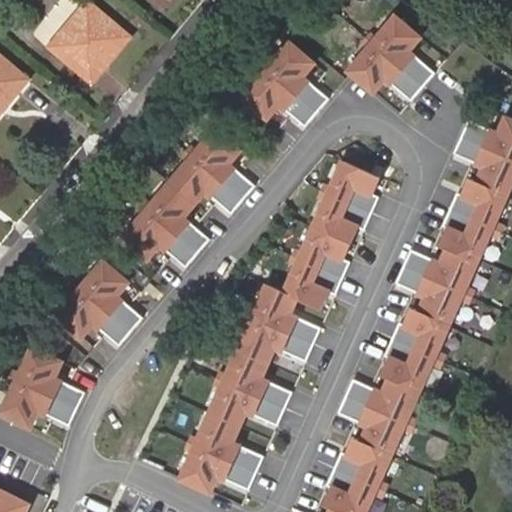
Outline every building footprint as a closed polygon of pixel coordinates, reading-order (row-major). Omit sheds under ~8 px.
[(88,20),(71,42),(61,34),(52,46),(95,81),(131,35),(88,1),(79,12),(88,20)] [(61,34),(71,42),(88,20),(79,12),(61,34)] [(350,72),(375,93),(386,79),(412,101),(436,72),(410,51),(421,37),(396,16),(377,39),(370,33),(362,43),(369,49),(350,72)] [(245,98),(270,119),(281,106),(307,127),(331,99),(305,77),(316,64),(291,43),(272,65),(265,59),(257,69),(264,75),(245,98)] [(0,114),(31,78),(0,52),(0,114)] [(511,120),(504,136),(474,121),(457,154),(488,169),(481,183),(474,180),(466,196),(459,193),(443,226),(450,229),(442,245),(448,249),(441,263),(411,248),(394,281),(425,296),(418,311),(411,307),(403,324),(396,321),(380,353),(387,356),(379,373),(385,376),(378,390),(348,375),(332,408),(362,423),(355,438),(349,435),(340,451),(334,448),(317,480),(324,484),(316,500),(322,503),(317,511),(303,511),(285,503),(280,511),(355,511),(365,493),(374,497),(379,485),(371,481),(397,428),(406,432),(411,421),(402,417),(429,364),(437,368),(442,357),(434,353),(460,300),(468,304),(474,293),(465,289),(491,236),(500,240),(505,229),(497,225),(511,193),(511,120)] [(172,183),(197,204),(208,191),(234,213),(258,184),(232,163),(243,149),(218,128),(199,151),(192,145),(184,155),(191,161),(172,183)] [(194,452),(182,479),(212,493),(219,477),(250,490),(265,456),(235,442),(248,412),(279,426),(294,392),(263,379),(277,348),(308,362),(323,328),(292,314),(299,298),(323,309),(330,292),(337,295),(352,262),(347,260),(361,228),(366,231),(381,198),(376,195),(383,178),(345,161),(332,189),(324,185),(318,197),(327,201),(304,254),(294,250),(289,262),(299,266),(286,293),(269,285),(257,312),(248,308),(243,320),(251,324),(228,376),(219,372),(214,384),(222,388),(199,440),(190,436),(185,448),(194,452)] [(126,238),(151,259),(162,246),(188,268),(212,239),(186,218),(197,204),(172,183),(153,206),(146,200),(138,210),(145,216),(126,238)] [(59,316),(84,338),(95,324),(121,346),(145,318),(119,296),(131,283),(106,262),(87,284),(80,278),(71,288),(78,294),(59,316)] [(3,413),(32,427),(40,412),(70,426),(86,393),(56,378),(63,362),(34,348),(21,375),(13,371),(7,383),(15,387),(3,413)] [(27,511),(31,505),(0,489),(0,511),(27,511)]
